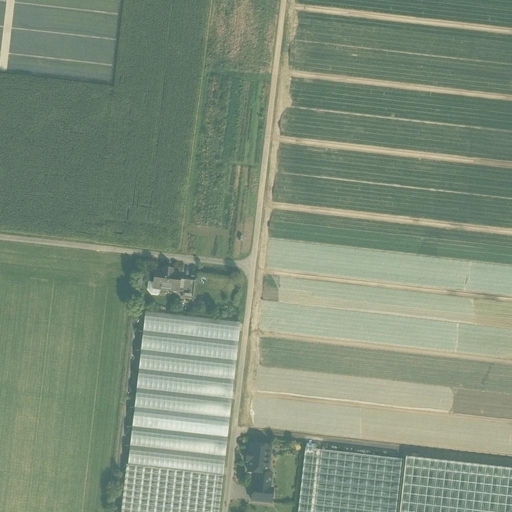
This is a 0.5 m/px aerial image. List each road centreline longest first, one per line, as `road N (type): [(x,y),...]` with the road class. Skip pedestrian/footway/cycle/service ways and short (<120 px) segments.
road 1 (track): [(252,267),(287,0)]
road 2 (track): [(252,267),(0,237)]
road 3 (track): [(224,511),(252,267)]
